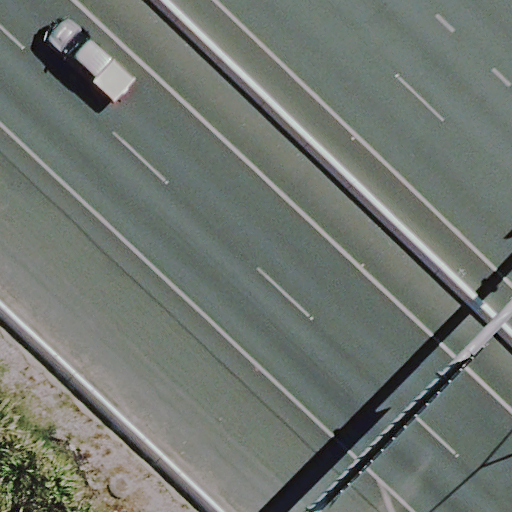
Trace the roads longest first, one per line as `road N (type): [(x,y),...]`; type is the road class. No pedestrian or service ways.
road 1 (motorway): [(509,511),(0,16)]
road 2 (motorway): [(316,0),(511,188)]
